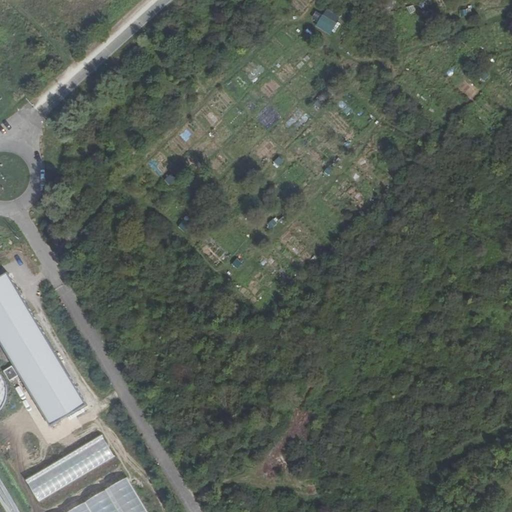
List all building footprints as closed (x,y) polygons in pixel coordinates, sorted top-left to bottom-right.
[(327,8),(317,26),(333,34),(342,16),(327,8)] [(276,38),(286,49),(296,40),(286,29),(276,38)] [(273,162),(277,168),(285,162),(281,156),(273,162)] [(17,284),(11,274),(0,279),(0,337),(53,427),(90,405),(17,284)] [(11,381),(17,377),(12,368),(6,371),(11,381)] [(0,409),(12,404),(0,376),(0,409)] [(103,438),(28,483),(39,501),(114,457),(103,438)] [(145,511),(125,478),(67,511),(145,511)] [(309,497),(320,495),(318,484),(307,486),(309,497)]
